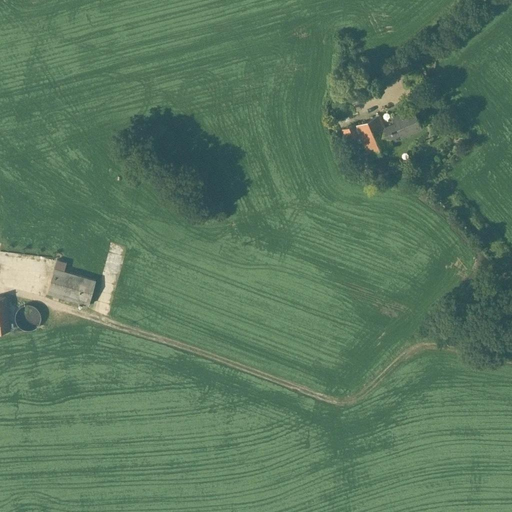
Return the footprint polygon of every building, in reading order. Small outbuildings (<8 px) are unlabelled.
[(413,108),(393,117),(395,123),(400,134),(400,135),(421,126),(413,108)] [(355,123),(337,131),(342,143),(360,135),(356,125),(378,115),(384,128),(378,114),(356,125),(355,123)] [(378,115),(356,125),(360,135),(369,156),(392,146),(389,139),(384,128),(378,115)] [(384,128),(389,139),(400,134),(395,123),(384,128)] [(66,262),(57,260),(54,268),(64,271),(66,262)] [(64,271),(54,268),(47,293),(59,297),(67,271),(64,271)] [(100,281),(67,271),(59,297),(88,305),(100,281)] [(5,296),(0,296),(0,331),(9,330),(5,296)] [(26,303),(23,304),(21,304),(19,305),(18,306),(17,308),(16,309),(15,311),(14,312),(14,314),(14,316),(14,318),(14,320),(15,321),(16,323),(17,325),(18,326),(21,327),(23,328),(25,329),(27,329),(30,329),(32,328),(34,326),(36,325),(37,324),(38,322),(39,320),(39,319),(39,318),(40,316),(39,314),(39,312),(38,311),(38,309),(36,307),(35,306),(33,305),(31,304),(29,303),(26,303)]
